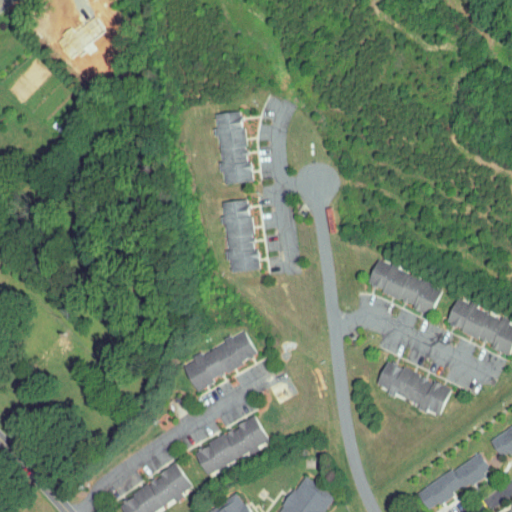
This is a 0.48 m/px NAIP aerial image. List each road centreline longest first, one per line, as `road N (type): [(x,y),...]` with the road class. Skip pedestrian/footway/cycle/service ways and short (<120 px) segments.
road 1 (residential): [(371,511),(335,393),(315,187)]
road 2 (residential): [(65,505),(258,365)]
road 3 (residential): [(329,329),(368,329),(487,382)]
road 4 (residential): [(285,272),(275,185),(281,112)]
